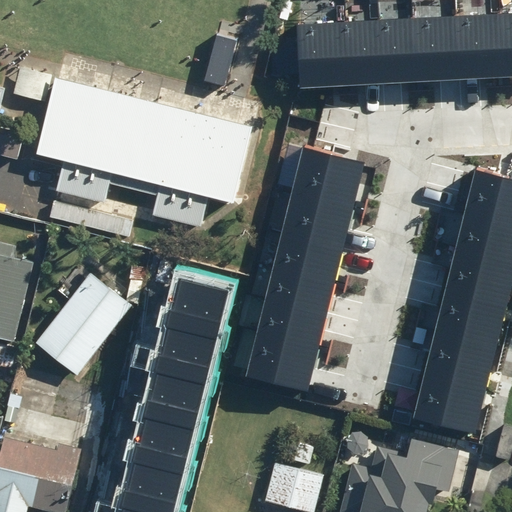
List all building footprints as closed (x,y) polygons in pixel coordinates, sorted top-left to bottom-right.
[(511,6),(304,18),(308,77),(511,65),(511,6)] [(237,40),(216,35),(205,80),(226,85),(237,40)] [(22,66),(16,91),(49,99),(55,75),(22,66)] [(60,82),(41,158),(237,207),(256,130),(60,82)] [(0,133),(11,91),(0,88),(0,133)] [(345,93),(343,135),(387,136),(388,94),(345,93)] [(251,368),(310,383),(367,156),(308,141),(251,368)] [(511,170),(479,162),(417,408),(475,422),(511,275),(511,170)] [(134,222),(60,203),(57,215),(131,234),(134,222)] [(0,337),(15,341),(34,263),(13,258),(16,246),(0,241),(0,337)] [(35,339),(77,372),(135,300),(93,267),(35,339)] [(178,511),(236,282),(176,267),(115,511),(178,511)] [(333,379),(329,399),(368,407),(372,387),(333,379)] [(353,460),(340,510),(346,511),(427,511),(435,484),(448,487),(459,443),(413,432),(409,448),(379,441),(373,465),(353,460)] [(3,438),(0,449),(0,511),(25,511),(27,506),(54,511),(67,511),(82,451),(57,445),(56,450),(3,438)] [(275,455),(265,494),(315,506),(325,467),(275,455)]
